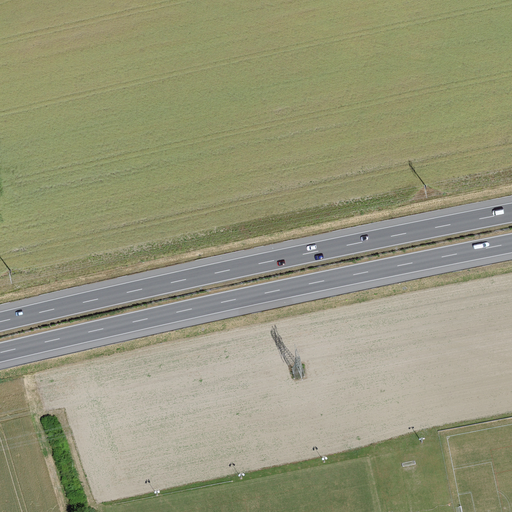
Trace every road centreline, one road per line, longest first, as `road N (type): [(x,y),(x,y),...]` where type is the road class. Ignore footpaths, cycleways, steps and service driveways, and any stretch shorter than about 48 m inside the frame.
road 1 (motorway): [(0,352),(511,243)]
road 2 (motorway): [(511,212),(0,321)]
